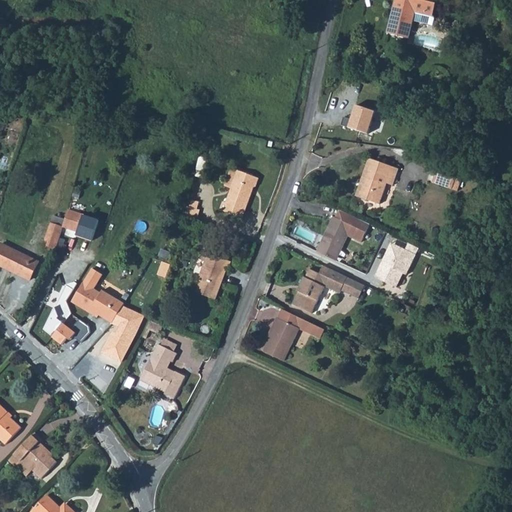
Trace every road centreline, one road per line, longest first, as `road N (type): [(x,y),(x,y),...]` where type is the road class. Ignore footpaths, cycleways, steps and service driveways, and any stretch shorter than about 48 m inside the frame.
road 1 (residential): [(333,0),(303,140),(229,351),(168,459),(136,482)]
road 2 (tertiary): [(136,482),(78,398),(0,318)]
